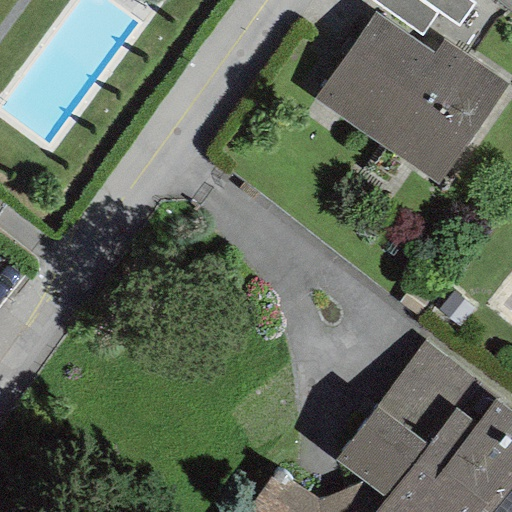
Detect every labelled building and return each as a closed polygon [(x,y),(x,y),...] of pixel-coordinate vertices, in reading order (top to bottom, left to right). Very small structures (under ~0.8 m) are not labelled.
[(79,0),(0,105),(0,118),(37,152),(129,32),(88,0),(79,0)] [(439,12),(421,0),(371,0),(423,36),(439,12)] [(473,3),(468,0),(421,0),(439,12),(457,25),(473,3)] [(372,13),(313,98),(438,184),(497,99),(507,85),(442,40),(432,55),(372,13)] [(475,511),(479,508),(484,511),(511,511),(511,413),(422,345),(333,461),(360,481),(386,500),(376,511),(475,511)] [(376,511),(386,500),(360,481),(316,498),(276,469),(244,511),(376,511)]
